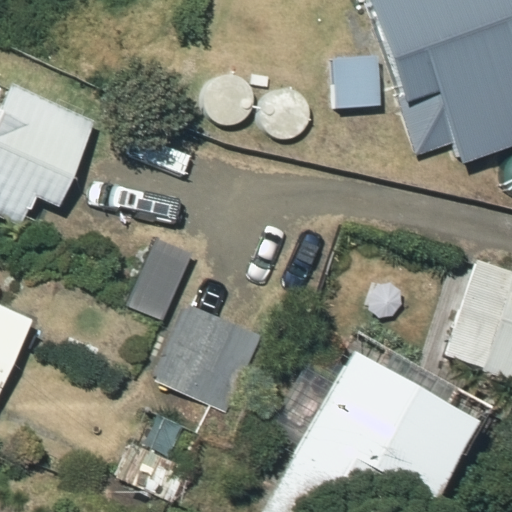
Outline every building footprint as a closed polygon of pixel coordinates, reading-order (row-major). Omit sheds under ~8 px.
[(511,0),(357,0),(419,177),(511,144),(511,0)] [(372,55),(324,58),(328,111),(375,108),(372,55)] [(0,222),(15,229),(29,199),(48,208),(86,123),(0,84),(0,222)] [(174,270),(144,259),(123,317),(152,328),(174,270)] [(473,371),(471,376),(511,389),(511,274),(472,262),(471,266),(454,260),(437,313),(454,319),(440,360),(473,371)] [(255,337),(179,307),(147,386),(224,416),(255,337)] [(0,377),(26,321),(0,309),(0,377)] [(346,357),(260,511),(372,511),(386,488),(421,507),(466,426),(439,411),(450,392),(387,358),(378,375),(346,357)] [(124,445),(109,479),(167,506),(182,471),(124,445)]
